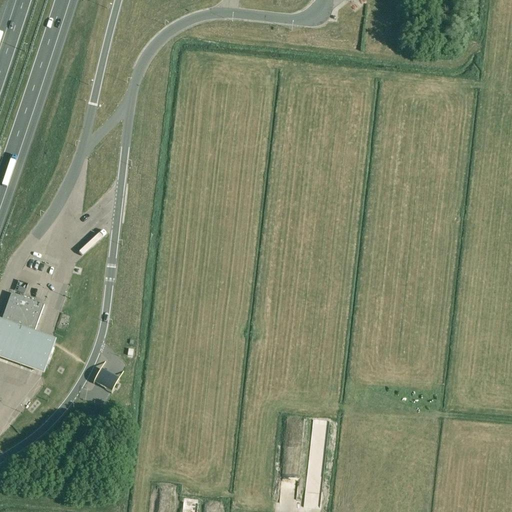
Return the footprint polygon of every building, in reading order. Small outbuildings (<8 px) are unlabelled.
[(90,217),(113,194),(109,190),(85,212),(90,217)] [(19,281),(15,290),(24,294),(27,285),(19,281)] [(44,306),(11,294),(0,324),(34,336),(44,306)] [(0,323),(0,363),(42,379),(55,343),(34,336),(0,324),(0,323)] [(119,381),(102,373),(95,387),(112,396),(119,381)]
